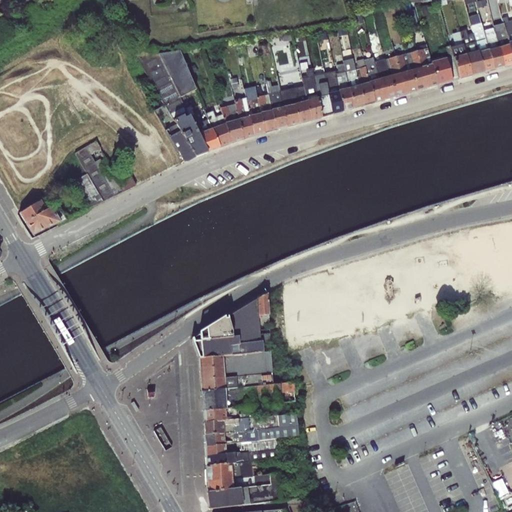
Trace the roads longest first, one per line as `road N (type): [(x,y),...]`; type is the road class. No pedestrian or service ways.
road 1 (residential): [(22,258),(211,161),(511,77)]
road 2 (unclassified): [(100,387),(285,270),(511,204)]
road 3 (residential): [(184,346),(193,511)]
road 4 (tertiary): [(22,258),(100,387)]
road 5 (tertiary): [(100,387),(171,511)]
